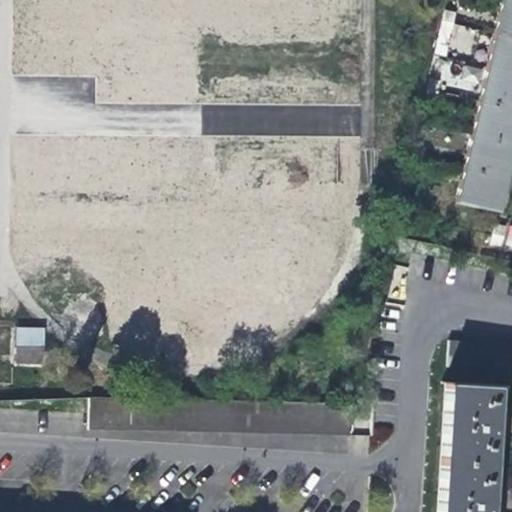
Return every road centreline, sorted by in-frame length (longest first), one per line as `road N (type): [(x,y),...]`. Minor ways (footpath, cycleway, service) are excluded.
road 1 (residential): [(407,469),(0,443)]
road 2 (residential): [(407,469),(419,338),(441,311),(474,305),(511,314)]
